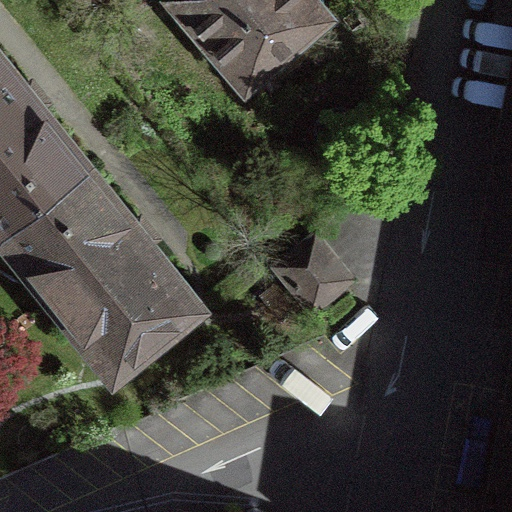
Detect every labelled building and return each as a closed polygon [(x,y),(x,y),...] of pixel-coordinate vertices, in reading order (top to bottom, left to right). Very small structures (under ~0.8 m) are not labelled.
[(325,16),(311,0),(180,0),(248,80),(325,16)] [(511,0),(504,0),(502,15),(511,16),(511,0)] [(0,226),(3,231),(87,164),(0,54),(0,226)] [(198,303),(87,164),(3,231),(114,370),(198,303)] [(511,511),(511,168),(492,165),(481,239),(511,244),(511,341),(479,511),(511,511)] [(318,232),(277,263),(312,307),(352,276),(318,232)]
